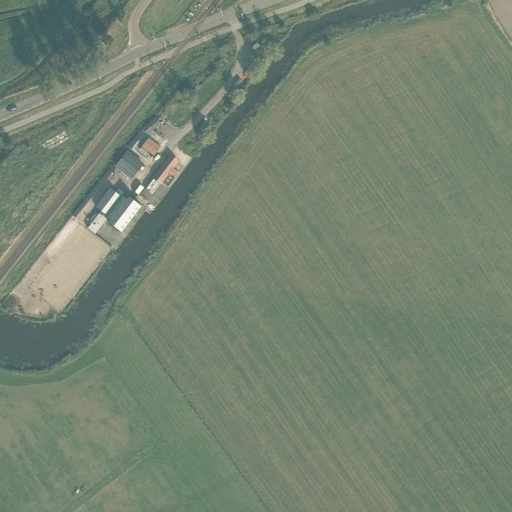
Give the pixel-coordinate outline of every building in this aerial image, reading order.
[(148,138),(142,145),(142,146),(153,155),(160,147),(148,138)] [(183,165),(195,149),(190,145),(178,162),(183,165)] [(173,151),(179,157),(184,152),(178,146),(173,151)] [(143,162),(130,152),(116,169),(126,178),(135,167),(137,170),(143,162)] [(173,176),(177,172),(172,168),(177,161),(170,156),(153,178),(160,183),(169,173),(173,176)] [(121,198),(109,188),(94,207),(107,216),(121,198)]
